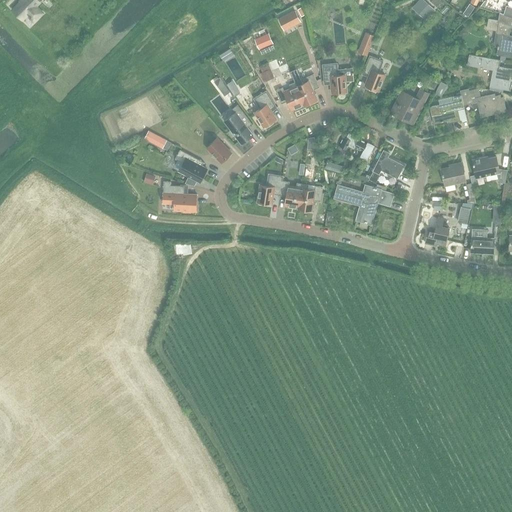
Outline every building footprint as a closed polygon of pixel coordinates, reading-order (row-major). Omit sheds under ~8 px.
[(20,0),(20,1),(21,1),(13,10),(22,20),(23,19),(22,18),(26,13),(34,22),(43,13),(36,6),(39,2),(40,3),(40,2),(37,0),(20,0)] [(425,18),(435,7),(426,0),(417,0),(412,7),(425,18)] [(449,11),(451,2),(443,0),(439,0),(438,8),(449,11)] [(278,20),(284,31),(300,22),(294,11),(278,20)] [(497,31),(496,34),(494,44),(498,45),(496,55),(511,57),(511,35),(509,35),(511,27),(511,17),(504,15),(500,13),(499,20),(488,18),(487,29),(497,31)] [(365,32),(358,50),(367,53),(374,35),(365,32)] [(255,39),(259,49),(273,44),(268,33),(255,39)] [(467,66),(492,70),(489,87),(510,91),(511,81),(511,68),(499,67),(500,61),(469,55),(467,66)] [(363,73),(369,76),(365,85),(370,87),(369,89),(376,92),(377,90),(378,90),(385,74),(379,72),(383,61),(370,56),(363,73)] [(387,59),(383,69),(390,72),(394,61),(387,59)] [(337,63),(322,64),(324,83),(331,83),(332,93),(337,92),(337,94),(345,93),(345,92),(346,91),(345,81),(354,81),(353,68),(344,69),(345,74),(338,75),(337,63)] [(270,69),(261,73),(263,79),(273,75),(270,69)] [(297,69),(290,72),(295,82),(304,105),(307,104),(308,105),(315,102),(314,100),(317,99),(313,90),(319,87),(314,74),(307,77),(308,81),(303,83),(297,69)] [(218,86),(223,82),(220,77),(214,81),(218,86)] [(255,88),(263,85),(260,78),(252,81),(255,88)] [(432,78),(427,87),(435,90),(439,82),(432,78)] [(292,110),(304,105),(295,82),(289,84),(291,88),(284,91),(283,87),(276,90),(281,104),(288,101),(292,110)] [(442,82),(439,89),(445,92),(446,90),(448,85),(446,84),(442,82)] [(235,86),(230,89),(234,96),(239,92),(235,86)] [(228,88),(223,91),(228,97),(232,94),(228,88)] [(468,89),(460,91),(461,95),(463,105),(472,103),(473,108),(478,106),(481,117),(506,111),(503,97),(492,100),(491,95),(481,97),(479,89),(469,91),(468,89)] [(420,110),(428,94),(421,90),(416,99),(402,92),(391,113),(407,121),(415,107),(420,110)] [(276,107),(266,91),(255,97),(262,108),(255,112),(264,127),(265,126),(266,127),(273,123),(272,122),(276,119),(271,110),(276,107)] [(464,109),(463,105),(461,95),(452,97),(453,101),(429,107),(433,124),(451,120),(451,122),(460,120),(458,110),(464,109)] [(222,113),(229,109),(221,96),(214,100),(222,113)] [(232,109),(235,113),(224,121),(241,144),(253,135),(247,127),(252,124),(252,125),(253,124),(238,104),(231,109),(232,109)] [(166,140),(149,131),(145,138),(163,147),(166,140)] [(362,153),(360,157),(367,160),(375,146),(368,142),(367,143),(359,139),(360,138),(349,132),(346,138),(343,136),(339,146),(348,150),(350,147),(362,153)] [(231,153),(216,138),(207,148),(221,162),(231,153)] [(289,148),(295,156),(302,151),(295,143),(289,148)] [(179,171),(200,182),(207,169),(202,166),(204,162),(180,149),(175,158),(183,162),(179,171)] [(384,150),(373,171),(379,173),(380,170),(397,178),(404,165),(387,157),(389,153),(384,150)] [(505,183),(507,170),(499,168),(496,157),(483,160),(482,158),(472,160),(476,177),(497,173),(499,182),(505,183)] [(324,169),(341,174),(343,167),(326,162),(324,169)] [(450,167),(441,169),(445,186),(446,185),(448,191),(456,189),(455,183),(466,181),(465,180),(461,162),(449,165),(450,167)] [(379,173),(373,171),(368,180),(376,184),(381,174),(379,173)] [(147,172),(144,181),(151,183),(153,174),(147,172)] [(280,195),(283,180),(282,180),(283,176),(268,173),(267,185),(260,184),(257,201),(259,202),(258,204),(266,205),(267,203),(272,204),(273,194),(280,195)] [(298,208),(302,183),(300,183),(299,187),(292,186),(292,182),(283,180),(280,195),(287,196),(285,206),(298,208)] [(190,211),(196,211),(197,194),(184,194),(184,186),(171,185),(171,181),(164,181),(163,203),(174,203),(174,210),(183,210),(183,212),(190,212),(190,211)] [(302,183),(298,208),(301,208),(301,210),(309,211),(309,209),(312,210),(313,200),(321,201),(323,187),(315,185),(315,190),(307,189),(308,184),(302,183)] [(471,183),(465,184),(469,199),(466,200),(466,202),(474,203),(476,203),(475,199),(471,183)] [(364,193),(338,185),(334,198),(361,206),(356,220),(371,224),(377,202),(390,206),(394,193),(366,185),(364,193)] [(459,222),(467,224),(471,208),(462,206),(459,222)] [(444,218),(438,217),(435,230),(428,229),(425,243),(432,244),(433,242),(445,245),(449,228),(442,226),(444,218)] [(493,253),(494,238),(472,237),(471,252),(493,253)] [(192,252),(190,243),(176,246),(178,255),(192,252)]
